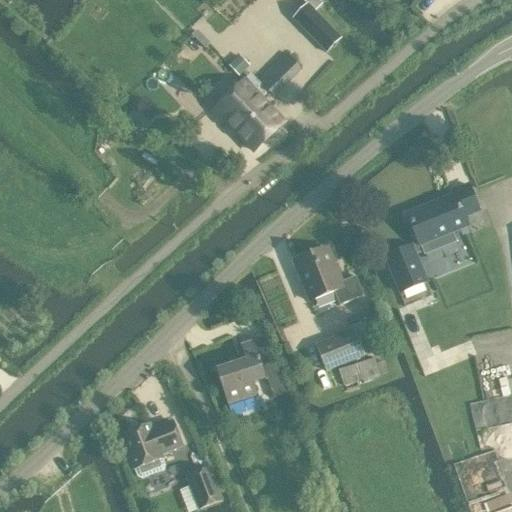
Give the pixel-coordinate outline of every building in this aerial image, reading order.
[(302,0),(307,5),(292,19),(313,40),(326,53),(341,38),(315,12),(323,4),(319,0),(302,0)] [(288,56),(260,84),(269,93),(270,95),(271,96),(272,97),(273,98),(301,70),(293,62),(288,56)] [(246,80),(214,110),(252,152),(284,122),(266,101),(264,100),(263,99),(253,87),(246,80)] [(455,195),(407,215),(419,244),(421,247),(422,252),(424,255),(456,242),(452,234),(469,227),(465,218),(480,212),(469,186),(454,192),(455,195)] [(419,244),(387,257),(387,258),(402,296),(429,285),(417,254),(422,252),(421,247),(419,244)] [(310,303),(334,293),(340,307),(365,297),(357,277),(342,283),(329,249),(294,263),(310,303)] [(326,372),(364,357),(354,331),(316,347),(326,372)] [(255,385),(267,381),(273,400),(279,398),(282,409),(289,406),(274,360),(261,364),(254,341),(240,345),(245,360),(216,370),(228,407),(259,397),(255,385)] [(374,358),(338,371),(343,387),(362,380),(380,374),(376,365),(374,358)] [(121,436),(134,470),(137,477),(142,479),(163,471),(165,466),(163,459),(161,455),(183,446),(173,422),(152,430),(150,424),(121,436)] [(186,477),(198,511),(224,501),(211,468),(186,477)]
